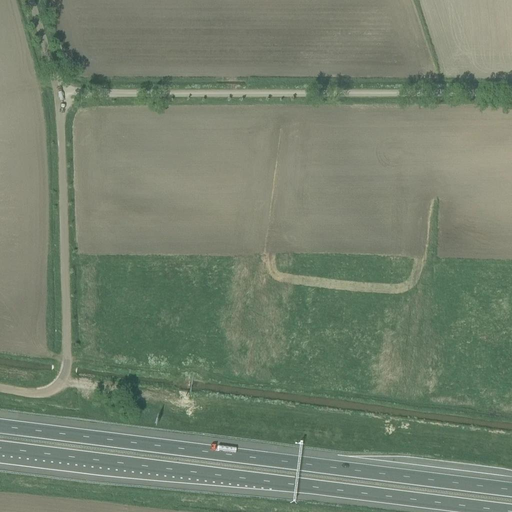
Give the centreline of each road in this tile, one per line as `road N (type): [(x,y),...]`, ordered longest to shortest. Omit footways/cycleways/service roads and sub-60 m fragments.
road 1 (motorway): [(511,486),(0,423)]
road 2 (motorway): [(0,448),(495,511)]
road 3 (unclassified): [(54,95),(511,100)]
road 4 (unclassified): [(0,388),(52,393),(66,371),(54,95)]
